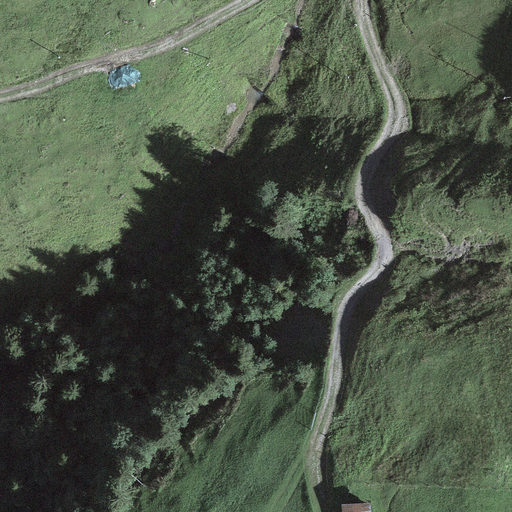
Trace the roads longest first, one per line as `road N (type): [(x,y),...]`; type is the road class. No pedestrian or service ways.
road 1 (track): [(375,0),(405,119),(369,186),(394,249),(356,309),(322,460),(333,511)]
road 2 (track): [(0,88),(118,62),(250,0)]
